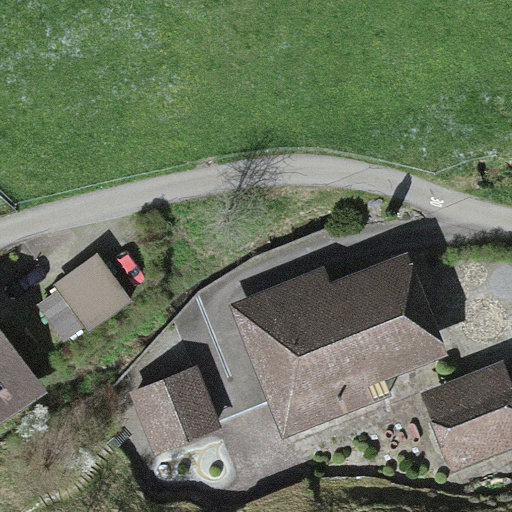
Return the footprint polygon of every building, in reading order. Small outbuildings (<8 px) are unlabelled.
[(404,255),(233,318),(273,427),(444,365),(404,255)] [(95,267),(48,297),(80,346),(126,317),(95,267)] [(0,415),(34,391),(0,342),(0,415)] [(511,401),(502,375),(422,405),(450,481),(511,457),(511,401)] [(195,379),(126,406),(151,468),(219,442),(195,379)]
